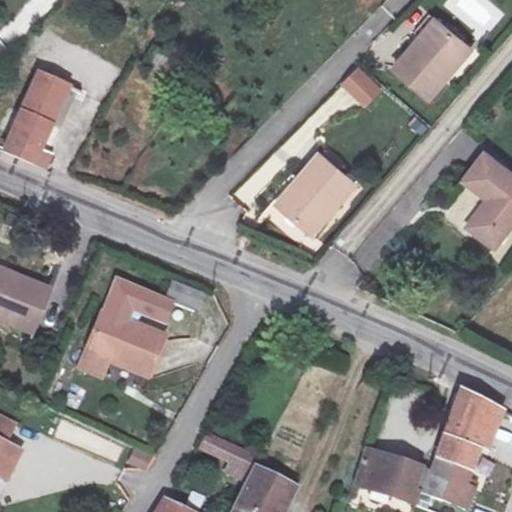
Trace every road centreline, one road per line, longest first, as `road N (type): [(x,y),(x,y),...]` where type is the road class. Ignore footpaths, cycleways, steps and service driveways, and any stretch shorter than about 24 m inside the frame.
road 1 (unknown): [(186,250),(231,175),(401,0)]
road 2 (unknown): [(309,301),(511,83)]
road 3 (tertiary): [(273,285),(0,176)]
road 4 (residential): [(138,511),(273,285)]
road 5 (tertiary): [(511,392),(273,285)]
